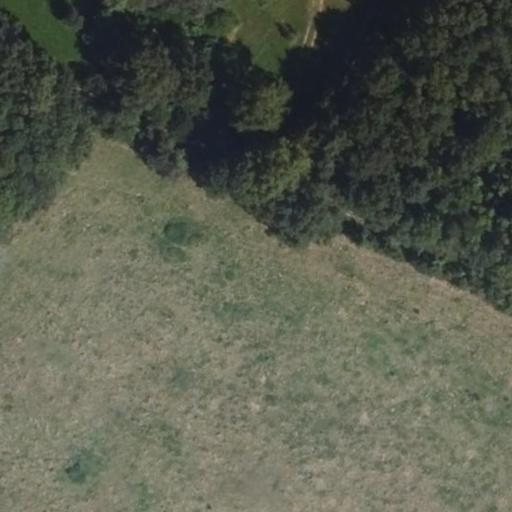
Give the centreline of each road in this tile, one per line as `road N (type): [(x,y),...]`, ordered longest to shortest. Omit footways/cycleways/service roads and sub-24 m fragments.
road 1 (track): [(287,184),(57,93),(0,58)]
road 2 (track): [(511,273),(287,184)]
road 3 (track): [(287,184),(390,0)]
